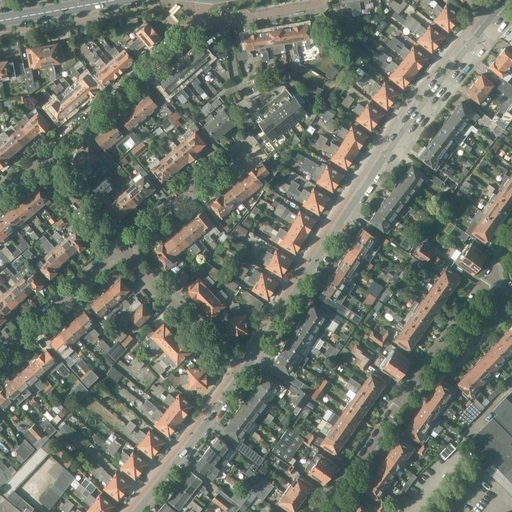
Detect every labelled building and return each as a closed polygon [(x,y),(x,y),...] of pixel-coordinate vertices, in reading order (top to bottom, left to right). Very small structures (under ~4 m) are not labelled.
[(349,0),(339,0),(341,5),(346,4),(347,12),(351,11),(349,0)] [(358,0),(349,0),(351,11),(360,10),(359,2),(358,0)] [(369,8),(368,0),(358,0),(359,2),(364,1),(365,8),(369,8)] [(398,14),(407,4),(404,0),(401,4),(395,0),(393,0),(389,6),(398,14)] [(429,4),(424,0),(422,0),(420,3),(426,8),(429,4)] [(436,3),(433,7),(454,24),(460,16),(446,5),(443,9),(436,3)] [(448,31),(454,24),(433,7),(430,11),(437,16),(434,20),(448,31)] [(413,25),(416,21),(417,20),(410,15),(407,20),(413,25)] [(376,29),(380,32),(388,22),(384,19),(376,29)] [(413,25),(407,20),(403,24),(409,29),(413,25)] [(132,50),(132,49),(154,31),(148,24),(137,34),(139,37),(133,42),(129,46),(132,50)] [(417,28),(438,44),(443,37),(429,26),(426,30),(420,24),(417,28)] [(306,25),(294,28),(296,42),(306,40),(306,43),(304,43),(305,48),(310,48),(308,40),(309,40),(308,35),(306,25)] [(294,28),(281,30),(284,45),(294,43),(294,46),(293,46),(293,47),(293,48),(294,48),(297,47),(296,42),(294,28)] [(418,41),(432,52),(438,44),(417,28),(414,32),(421,37),(418,41)] [(281,30),(269,32),(272,46),(274,54),(281,53),(285,52),(285,51),(284,45),(281,30)] [(149,48),(152,45),(160,39),(154,31),(132,49),(135,52),(145,44),(149,48)] [(269,32),(257,34),(259,49),(262,62),(268,60),(267,51),(265,51),(265,49),(264,48),(272,46),(269,32)] [(256,34),(244,37),(247,50),(248,59),(253,58),(252,54),(250,54),(249,50),(259,49),(257,34),(256,34)] [(391,35),(387,39),(421,65),(427,58),(413,47),(410,51),(404,46),(404,45),(391,35)] [(405,58),(402,62),(415,73),(421,65),(387,39),(384,43),(398,54),(398,53),(405,58)] [(62,61),(61,56),(63,56),(61,46),(59,44),(45,46),(48,64),(50,80),(56,76),(54,65),(57,64),(57,63),(61,63),(61,61),(62,61)] [(107,44),(104,47),(108,52),(111,55),(112,54),(115,58),(110,62),(119,73),(127,67),(111,48),(107,44)] [(30,52),(33,67),(48,64),(45,46),(32,49),(30,52)] [(114,47),(111,48),(127,67),(129,64),(133,61),(124,50),(119,53),(117,51),(114,47)] [(201,47),(194,53),(209,70),(212,68),(209,65),(210,65),(207,62),(211,58),(201,47)] [(500,53),(497,57),(511,69),(511,54),(504,48),(503,49),(502,49),(500,52),(500,53)] [(357,57),(367,64),(371,59),(362,51),(357,57)] [(382,51),(379,56),(385,61),(388,56),(382,51)] [(194,53),(193,53),(187,59),(196,71),(201,67),(203,70),(206,73),(209,70),(194,53)] [(389,64),(385,61),(379,56),(376,59),(382,64),(381,66),(385,69),(386,68),(393,73),(390,77),(403,88),(409,80),(389,64)] [(501,77),(497,82),(507,90),(511,93),(511,92),(511,87),(510,86),(511,85),(507,82),(511,77),(511,69),(497,57),(493,62),(491,62),(489,65),(489,67),(501,77)] [(101,59),(98,61),(100,64),(112,79),(119,73),(110,62),(107,64),(106,65),(103,61),(101,59)] [(194,73),(196,71),(187,59),(180,64),(198,85),(201,82),(194,73)] [(409,80),(415,73),(402,62),(399,66),(392,60),(389,64),(409,80)] [(0,73),(1,78),(1,80),(16,77),(13,62),(7,63),(7,62),(5,62),(4,61),(0,61),(0,73)] [(98,61),(94,64),(97,67),(100,71),(96,74),(105,85),(112,79),(100,64),(98,61)] [(180,64),(173,70),(186,86),(190,82),(192,84),(200,94),(203,91),(198,85),(180,64)] [(33,67),(25,68),(25,76),(29,94),(40,87),(39,81),(35,81),(33,67)] [(166,76),(181,94),(185,99),(188,96),(182,89),(186,86),(173,70),(166,76)] [(361,77),(367,81),(371,77),(365,72),(361,77)] [(481,74),(474,84),(487,95),(494,86),(495,85),(481,74)] [(78,79),(77,80),(92,97),(97,92),(96,90),(97,88),(86,75),(80,80),(78,79)] [(181,94),(166,76),(159,82),(169,94),(173,90),(178,97),(181,94)] [(367,81),(361,77),(357,81),(363,86),(367,81)] [(79,84),(72,89),(82,101),(88,96),(90,98),(92,97),(77,80),(76,81),(79,84)] [(372,85),(392,101),(398,94),(385,83),(382,87),(375,82),(372,85)] [(59,83),(53,89),(57,93),(59,91),(60,91),(63,88),(59,83)] [(487,95),(474,84),(466,93),(479,104),(484,107),(486,104),(491,98),(487,95)] [(312,85),(310,90),(311,90),(320,96),(320,95),(323,90),(313,86),(312,85)] [(373,98),(387,108),(392,101),(372,85),(369,89),(376,94),(373,98)] [(69,86),(64,90),(68,94),(65,96),(74,107),(82,101),(72,89),(69,86)] [(305,113),(286,89),(255,113),(274,138),(305,113)] [(59,91),(57,93),(62,99),(57,103),(67,114),(74,107),(65,96),(60,91),(59,91)] [(48,93),(44,96),(48,101),(52,98),(48,93)] [(166,93),(160,98),(167,105),(168,106),(173,101),(166,93)] [(139,101),(138,102),(148,115),(158,107),(159,108),(161,110),(164,108),(169,115),(173,112),(168,106),(167,105),(160,98),(155,102),(147,94),(143,98),(142,98),(139,100),(139,101)] [(348,95),(345,99),(351,104),(354,99),(348,95)] [(507,125),(511,117),(511,97),(510,99),(497,103),(499,109),(491,119),(497,124),(503,129),(507,125)] [(345,99),(342,103),(348,108),(351,104),(345,99)] [(55,101),(48,107),(59,120),(67,114),(57,103),(55,101)] [(148,115),(138,102),(128,110),(139,123),(148,115)] [(208,102),(203,106),(209,113),(214,109),(210,105),(208,102)] [(475,113),(461,102),(454,111),(473,126),(477,121),(475,119),(478,115),(483,120),(481,122),(492,130),(497,124),(491,119),(483,113),(478,109),(475,113)] [(358,103),(355,107),(376,122),(382,115),(368,104),(365,108),(358,103)] [(329,122),(335,127),(339,122),(332,118),(337,111),(327,104),(319,115),(329,122)] [(209,113),(203,106),(199,109),(205,117),(209,113)] [(371,130),(376,122),(355,107),(352,110),(359,115),(356,119),(371,130)] [(35,108),(26,115),(41,133),(50,126),(35,108)] [(130,131),(127,133),(129,136),(136,144),(140,141),(131,130),(139,123),(128,110),(128,111),(126,111),(124,113),(124,114),(119,118),(130,131)] [(167,118),(172,123),(180,115),(175,111),(167,118)] [(478,130),(473,126),(454,111),(450,116),(448,117),(446,120),(466,136),(471,130),(475,134),(478,130)] [(224,112),(214,119),(224,132),(234,124),(224,112)] [(40,134),(41,133),(26,115),(17,123),(31,138),(34,136),(35,137),(40,133),(40,134)] [(172,123),(167,118),(162,123),(166,128),(172,123)] [(224,132),(214,119),(205,127),(216,139),(224,132)] [(444,125),(440,130),(459,145),(464,148),(466,145),(462,141),(466,136),(446,120),(443,122),(444,125)] [(120,132),(112,122),(103,130),(114,143),(117,146),(129,136),(127,133),(123,129),(120,132)] [(335,127),(329,122),(325,127),(332,132),(335,127)] [(28,141),(31,138),(17,123),(12,127),(11,126),(8,129),(23,147),(29,142),(28,141)] [(186,140),(197,152),(205,145),(195,132),(199,129),(195,124),(191,127),(191,128),(182,135),(186,140)] [(511,128),(507,125),(503,129),(498,136),(503,139),(511,128)] [(340,130),(362,144),(366,136),(351,127),(349,131),(341,127),(340,130)] [(160,128),(152,135),(155,138),(163,131),(160,128)] [(0,135),(0,136),(14,153),(17,151),(18,152),(23,147),(8,129),(0,135)] [(114,143),(103,130),(94,138),(105,151),(114,143)] [(344,139),(342,142),(357,152),(362,144),(340,130),(337,134),(344,139)] [(434,135),(432,138),(452,154),(459,145),(440,130),(436,134),(434,135)] [(300,140),(296,134),(290,139),(296,146),(300,140)] [(317,139),(324,143),(327,139),(320,135),(317,139)] [(0,154),(7,162),(8,161),(7,161),(12,156),(11,155),(14,153),(0,136),(0,154)] [(149,136),(143,142),(148,147),(154,142),(149,136)] [(424,147),(445,163),(452,154),(432,138),(429,141),(430,143),(426,148),(424,147)] [(317,139),(314,144),(321,148),(324,143),(317,139)] [(177,147),(188,161),(189,162),(198,154),(197,152),(186,140),(177,147)] [(143,142),(132,151),(136,156),(138,155),(139,156),(146,149),(145,148),(147,147),(143,142)] [(331,143),(329,146),(351,160),(357,152),(342,142),(339,147),(331,143)] [(98,157),(88,145),(83,149),(82,149),(79,151),(80,152),(78,153),(89,166),(98,159),(99,158),(98,157)] [(331,159),(346,168),(351,160),(329,146),(327,150),(334,155),(331,159)] [(169,154),(180,168),(188,161),(177,147),(169,154)] [(454,170),(445,163),(424,147),(418,155),(419,157),(435,170),(437,168),(448,177),(454,170)] [(80,174),(89,166),(78,153),(77,155),(76,154),(73,156),(74,157),(72,158),(73,159),(70,162),(80,174)] [(104,156),(112,165),(115,162),(108,153),(104,156)] [(102,154),(98,157),(99,158),(98,159),(107,169),(112,166),(112,165),(104,156),(102,154)] [(160,162),(171,175),(180,168),(169,154),(160,162)] [(306,158),(304,163),(337,183),(342,175),(339,173),(322,163),(320,166),(306,158)] [(170,175),(171,175),(160,162),(157,159),(148,166),(162,182),(170,175)] [(469,159),(465,164),(471,168),(475,163),(469,159)] [(483,159),(477,168),(482,171),(488,162),(483,159)] [(101,198),(110,190),(115,186),(117,184),(110,175),(111,175),(120,167),(116,162),(112,166),(107,169),(104,172),(108,177),(93,189),(101,198)] [(262,163),(257,167),(256,167),(248,173),(249,174),(259,186),(261,189),(263,192),(276,173),(270,166),(267,169),(262,163)] [(311,178),(329,189),(332,191),(337,183),(304,163),(301,167),(312,175),(311,178)] [(147,174),(140,166),(134,172),(137,175),(132,179),(136,184),(146,196),(154,189),(144,176),(147,174)] [(412,166),(405,174),(419,185),(422,181),(425,183),(429,179),(412,166)] [(499,171),(505,175),(508,170),(502,166),(499,171)] [(241,181),(239,183),(248,195),(259,186),(249,174),(244,178),(243,177),(241,179),(241,181)] [(419,185),(405,174),(401,180),(399,180),(397,183),(412,195),(419,185)] [(511,179),(509,178),(505,175),(501,179),(504,180),(500,185),(504,188),(511,193),(511,179)] [(442,182),(434,176),(431,181),(439,187),(442,182)] [(293,181),(290,186),(296,189),(298,186),(299,185),(293,181)] [(231,189),(230,189),(240,201),(245,197),(248,195),(239,183),(235,186),(233,185),(231,187),(231,189)] [(412,195),(397,183),(394,186),(395,188),(391,193),(405,204),(412,195)] [(136,184),(126,192),(137,204),(146,196),(136,184)] [(319,214),(323,206),(301,193),(296,189),(290,186),(289,185),(287,189),(306,201),(304,205),(319,214)] [(113,194),(117,199),(128,211),(137,204),(126,192),(122,195),(115,186),(110,190),(113,194)] [(32,193),(31,192),(30,193),(42,207),(46,203),(47,205),(51,201),(50,199),(49,200),(39,187),(37,189),(37,188),(32,193)] [(500,191),(497,196),(511,206),(511,204),(511,193),(504,188),(502,192),(500,191)] [(220,197),(230,209),(235,205),(236,207),(241,203),(240,201),(230,189),(225,193),(224,193),(221,195),(222,196),(220,197)] [(311,193),(304,189),(301,193),(323,206),(328,198),(313,189),(311,193)] [(119,219),(128,211),(117,199),(112,203),(109,198),(113,194),(110,190),(101,198),(119,219)] [(42,207),(30,193),(21,201),(27,208),(28,206),(34,213),(42,207)] [(398,213),(405,204),(391,193),(387,198),(385,198),(383,201),(398,213)] [(508,210),(511,206),(497,196),(494,194),(487,203),(506,216),(509,211),(508,210)] [(225,213),(230,209),(220,197),(220,196),(213,201),(214,202),(210,205),(221,219),(226,215),(225,213)] [(27,208),(21,201),(13,207),(24,221),(34,213),(28,206),(27,208)] [(395,217),(398,213),(383,201),(380,204),(381,206),(377,211),(391,222),(401,230),(404,226),(400,222),(395,217)] [(431,210),(435,213),(442,205),(437,201),(431,210)] [(278,203),(276,208),(310,228),(315,221),(300,212),(297,216),(285,208),(285,207),(278,203)] [(481,212),(484,214),(498,224),(501,221),(502,221),(506,216),(487,203),(481,212)] [(257,215),(261,209),(256,206),(252,211),(257,215)] [(24,221),(13,207),(5,214),(11,221),(10,222),(15,229),(24,221)] [(292,224),(290,227),(305,236),(310,228),(276,208),(272,213),(279,217),(280,216),(292,224)] [(387,227),(391,222),(377,211),(370,220),(387,233),(390,229),(387,227)] [(58,212),(51,218),(54,222),(61,216),(58,212)] [(195,219),(209,236),(213,232),(216,235),(220,232),(203,212),(201,213),(199,213),(197,215),(197,217),(195,219)] [(11,221),(5,214),(0,218),(0,226),(7,235),(15,229),(10,222),(11,221)] [(484,214),(481,217),(483,219),(479,224),(493,234),(497,229),(496,228),(498,224),(484,214)] [(253,222),(247,218),(244,224),(250,227),(253,222)] [(419,222),(415,227),(421,232),(428,223),(424,219),(423,219),(422,218),(419,222)] [(62,219),(61,219),(55,224),(59,229),(65,223),(62,219)] [(189,224),(187,225),(197,237),(201,234),(209,243),(212,240),(209,236),(195,219),(193,221),(191,221),(189,223),(189,224)] [(493,234),(479,224),(474,220),(465,232),(468,235),(475,239),(477,236),(486,242),(488,238),(489,239),(493,234)] [(42,224),(37,227),(41,232),(46,228),(42,224)] [(295,253),(300,244),(278,231),(267,224),(264,229),(270,233),(271,232),(276,234),(275,235),(283,240),(280,244),(295,253)] [(183,230),(180,232),(196,253),(200,250),(192,241),(197,237),(187,225),(186,226),(185,226),(183,228),(183,230)] [(245,235),(248,231),(238,225),(232,235),(238,238),(240,236),(243,238),(245,235)] [(455,226),(451,231),(464,241),(464,240),(468,235),(465,232),(455,226)] [(280,228),(278,231),(300,244),(305,236),(290,227),(287,233),(280,228)] [(77,249),(79,252),(81,250),(82,251),(84,249),(84,247),(85,246),(81,241),(83,239),(74,229),(66,236),(77,249)] [(358,234),(355,238),(376,253),(379,248),(380,247),(380,246),(380,245),(380,244),(380,243),(380,242),(380,241),(379,240),(379,239),(378,238),(377,238),(363,229),(360,234),(358,234)] [(37,235),(34,231),(29,235),(34,241),(38,237),(37,235)] [(52,236),(59,244),(70,256),(77,249),(66,236),(64,234),(61,236),(57,231),(52,236)] [(171,239),(181,250),(185,247),(193,256),(196,253),(180,232),(177,234),(175,234),(172,236),(172,238),(171,239)] [(229,236),(225,232),(217,240),(221,244),(229,236)] [(417,232),(412,239),(415,241),(420,234),(417,232)] [(68,257),(70,256),(59,244),(55,248),(44,236),(40,239),(62,263),(66,260),(67,260),(69,259),(68,257)] [(25,248),(29,245),(22,237),(19,240),(25,248)] [(349,250),(363,259),(369,263),(376,253),(355,238),(351,243),(352,245),(349,250)] [(404,238),(403,241),(400,245),(406,250),(409,249),(413,244),(404,238)] [(44,257),(46,259),(55,270),(62,263),(40,239),(37,241),(48,254),(44,257)] [(166,243),(164,245),(177,262),(180,266),(184,264),(176,254),(181,250),(171,239),(170,240),(169,239),(167,241),(166,243)] [(250,252),(257,256),(263,246),(256,242),(250,252)] [(433,251),(421,242),(413,253),(425,262),(433,251)] [(177,262),(164,245),(163,244),(161,245),(160,245),(157,247),(157,249),(155,250),(158,253),(157,254),(159,256),(157,258),(163,266),(167,270),(177,262)] [(470,244),(463,253),(480,266),(485,259),(483,257),(485,255),(470,244)] [(1,250),(10,261),(15,257),(6,246),(1,250)] [(28,249),(23,254),(27,258),(32,254),(28,249)] [(10,261),(1,250),(0,251),(0,257),(6,265),(10,261)] [(266,250),(264,254),(286,268),(290,260),(276,251),(273,255),(266,250)] [(344,254),(341,259),(356,269),(363,259),(349,250),(347,254),(344,254)] [(475,272),(480,266),(463,253),(461,252),(455,261),(471,273),(473,271),(475,272)] [(281,276),(286,268),(264,254),(261,258),(269,263),(266,267),(281,276)] [(25,259),(21,255),(12,263),(15,268),(25,259)] [(55,270),(46,259),(41,263),(35,256),(32,259),(36,263),(35,264),(40,269),(40,268),(50,279),(57,272),(55,270)] [(415,258),(411,265),(420,271),(425,265),(415,258)] [(349,280),(356,269),(341,259),(338,264),(339,266),(336,271),(349,280)] [(19,272),(23,277),(26,279),(34,289),(36,291),(38,290),(39,290),(42,288),(41,287),(44,285),(26,265),(19,272)] [(248,270),(241,266),(239,270),(245,274),(248,270)] [(444,273),(440,278),(454,288),(457,283),(457,282),(459,278),(458,277),(460,275),(446,266),(442,272),(444,273)] [(3,270),(26,296),(34,289),(26,279),(23,277),(18,281),(6,267),(3,270)] [(208,276),(210,279),(213,282),(222,273),(217,269),(213,267),(209,273),(210,274),(208,276)] [(277,283),(255,269),(250,277),(272,291),(277,283)] [(0,273),(12,287),(8,291),(19,303),(26,296),(3,270),(0,272),(0,273)] [(239,270),(236,275),(242,279),(245,274),(239,270)] [(327,280),(347,293),(348,294),(355,284),(349,280),(336,271),(333,275),(330,275),(327,280)] [(181,285),(189,278),(185,273),(176,280),(181,285)] [(186,290),(192,296),(210,279),(208,276),(202,282),(199,278),(186,290)] [(417,276),(406,280),(414,286),(420,277),(417,276)] [(272,291),(250,277),(248,281),(255,286),(252,289),(268,299),(272,291)] [(229,278),(224,284),(229,287),(234,281),(229,278)] [(436,281),(432,286),(447,296),(450,292),(450,293),(454,288),(440,278),(438,282),(436,281)] [(120,279),(113,285),(112,285),(110,288),(109,289),(109,290),(119,301),(126,295),(128,296),(133,292),(132,291),(132,292),(120,279)] [(210,279),(192,296),(199,303),(211,292),(207,288),(213,282),(210,279)] [(341,303),(347,293),(327,280),(324,285),(325,287),(322,292),(328,296),(324,302),(343,315),(348,307),(341,303)] [(234,281),(229,287),(234,291),(238,284),(234,281)] [(376,290),(377,289),(380,291),(383,288),(373,281),(370,286),(376,290)] [(447,296),(432,286),(428,283),(425,287),(430,291),(427,295),(441,305),(445,301),(444,300),(447,296)] [(0,296),(12,309),(19,303),(8,291),(4,295),(0,290),(0,296)] [(100,298),(114,313),(123,305),(119,301),(109,290),(105,293),(104,293),(101,295),(101,297),(100,298)] [(199,303),(205,310),(224,293),(221,290),(214,296),(211,292),(199,303)] [(246,292),(242,297),(258,310),(262,304),(246,292)] [(389,296),(384,292),(379,299),(385,303),(389,296)] [(227,296),(224,293),(205,310),(212,317),(224,306),(221,302),(227,296)] [(370,293),(363,303),(369,308),(376,298),(370,293)] [(423,298),(419,303),(434,314),(437,310),(437,311),(441,305),(427,295),(424,299),(423,298)] [(0,311),(4,316),(12,309),(0,296),(0,311)] [(105,321),(114,313),(100,298),(97,300),(95,301),(93,303),(93,304),(91,306),(105,321)] [(137,299),(131,305),(126,310),(130,314),(141,304),(137,299)] [(382,305),(378,302),(372,310),(376,314),(382,305)] [(414,313),(429,323),(432,319),(431,318),(434,314),(419,303),(416,308),(418,309),(414,313)] [(307,314),(306,315),(327,329),(333,320),(339,324),(343,318),(322,304),(319,309),(313,305),(309,310),(308,310),(307,313),(307,314)] [(142,305),(130,317),(139,326),(151,315),(150,313),(151,312),(145,305),(144,306),(142,305)] [(228,334),(238,333),(235,308),(231,308),(232,317),(226,317),(228,334)] [(239,308),(235,308),(238,333),(247,332),(245,315),(240,316),(239,308)] [(405,320),(407,321),(421,332),(424,328),(425,329),(429,323),(414,313),(411,311),(405,320)] [(76,320),(94,339),(97,336),(99,334),(91,326),(95,323),(85,312),(83,314),(82,313),(79,317),(76,320)] [(298,324),(320,338),(321,338),(327,329),(306,315),(303,320),(300,320),(298,324)] [(116,330),(120,327),(123,323),(120,319),(112,326),(116,330)] [(94,339),(76,320),(73,323),(72,323),(70,325),(69,326),(68,328),(78,338),(81,335),(85,339),(86,338),(90,342),(91,342),(95,347),(98,344),(97,343),(94,339)] [(405,327),(402,332),(416,342),(419,337),(419,336),(421,332),(407,321),(403,326),(405,327)] [(297,329),(294,334),(314,348),(320,338),(298,324),(296,327),(297,329)] [(164,325),(147,340),(151,343),(148,346),(151,349),(170,331),(164,325)] [(116,330),(112,334),(119,342),(127,335),(120,327),(116,330)] [(63,333),(60,335),(73,350),(78,346),(74,341),(78,338),(68,328),(67,329),(65,329),(63,331),(63,333)] [(504,337),(502,339),(511,349),(511,334),(508,330),(507,331),(504,334),(504,337)] [(170,331),(151,349),(154,352),(160,346),(164,350),(176,338),(170,331)] [(382,338),(372,331),(368,337),(381,346),(387,338),(383,336),(382,338)] [(399,335),(397,334),(393,340),(408,351),(411,346),(412,347),(416,342),(402,332),(399,335)] [(287,340),(286,343),(302,354),(305,356),(309,350),(317,355),(320,351),(314,348),(294,334),(290,340),(287,340)] [(73,350),(60,335),(57,338),(56,337),(52,341),(53,342),(51,343),(55,347),(53,349),(60,356),(62,354),(65,358),(68,362),(77,354),(73,350)] [(130,335),(122,344),(127,349),(136,339),(130,335)] [(167,353),(161,359),(164,363),(183,345),(176,338),(164,350),(167,353)] [(100,340),(97,343),(98,344),(99,345),(106,353),(110,348),(102,339),(100,340)] [(359,357),(369,364),(373,359),(364,352),(365,350),(350,339),(344,347),(351,352),(359,357)] [(511,349),(502,339),(498,343),(496,343),(493,346),(508,360),(510,362),(511,359),(511,349)] [(110,348),(106,353),(109,356),(115,362),(126,350),(118,342),(110,348)] [(284,348),(281,354),(295,364),(302,354),(286,343),(284,346),(284,348)] [(183,345),(164,363),(167,366),(169,364),(173,368),(190,352),(183,345)] [(490,352),(487,355),(500,368),(508,360),(493,346),(490,349),(490,352)] [(335,349),(329,358),(332,360),(339,351),(335,349)] [(393,349),(386,359),(404,371),(409,365),(409,364),(411,362),(393,349)] [(59,359),(57,361),(47,351),(43,354),(42,353),(37,358),(50,373),(56,368),(63,375),(64,376),(65,376),(66,376),(67,376),(67,375),(68,375),(68,374),(69,373),(69,372),(69,371),(68,371),(68,370),(68,369),(59,359)] [(295,364),(281,354),(279,353),(273,362),(274,363),(278,366),(291,375),(295,371),(296,372),(300,366),(295,364)] [(481,358),(479,361),(492,374),(495,370),(497,371),(500,368),(487,355),(484,358),(481,358)] [(109,356),(104,360),(110,366),(114,362),(109,356)] [(136,357),(131,363),(140,370),(145,364),(136,357)] [(364,371),(369,364),(359,357),(355,363),(361,367),(360,368),(364,371)] [(29,367),(51,390),(53,388),(45,378),(50,373),(37,358),(32,363),(32,365),(29,367)] [(86,373),(90,369),(82,359),(77,364),(86,373)] [(335,359),(330,367),(334,370),(339,362),(335,359)] [(404,371),(386,359),(380,368),(397,380),(399,378),(404,371)] [(118,360),(107,375),(117,383),(123,374),(119,371),(116,369),(121,362),(118,360)] [(157,361),(152,366),(156,370),(161,366),(158,362),(157,361)] [(475,367),(472,369),(486,382),(490,378),(488,377),(492,374),(479,361),(475,365),(475,367)] [(161,366),(156,370),(160,374),(165,369),(161,366)] [(21,375),(31,385),(37,392),(43,387),(48,393),(51,390),(29,367),(26,370),(25,369),(22,372),(22,374),(21,375)] [(86,373),(81,378),(89,387),(99,378),(90,369),(86,373)] [(180,375),(180,379),(206,378),(205,369),(188,370),(188,375),(180,375)] [(467,373),(464,376),(477,389),(481,384),(483,386),(486,382),(472,369),(469,373),(467,373)] [(336,375),(329,370),(326,374),(333,379),(336,375)] [(371,371),(367,376),(369,377),(365,382),(380,392),(384,387),(383,386),(386,382),(384,381),(385,381),(371,371)] [(260,382),(260,383),(275,394),(278,389),(281,391),(284,386),(267,373),(267,374),(265,374),(260,381),(260,382)] [(175,378),(172,374),(166,379),(175,389),(179,385),(174,379),(175,378)] [(15,380),(12,382),(26,397),(30,392),(27,389),(31,385),(21,375),(20,376),(18,375),(15,378),(15,380)] [(484,408),(482,406),(475,399),(473,393),(477,389),(464,376),(461,380),(460,382),(457,385),(464,392),(463,394),(469,400),(481,411),(484,408)] [(180,379),(180,380),(180,384),(189,384),(189,388),(206,388),(206,378),(180,379)] [(313,390),(303,383),(295,378),(292,383),(310,394),(313,390)] [(324,393),(331,383),(325,378),(318,388),(324,393)] [(350,378),(347,382),(373,400),(375,396),(376,397),(380,392),(365,382),(362,386),(350,378)] [(297,405),(295,409),(293,411),(297,413),(301,408),(310,394),(292,383),(288,380),(284,386),(287,388),(288,387),(296,393),(291,401),(297,405)] [(437,385),(434,389),(451,400),(454,396),(454,394),(456,391),(442,380),(439,384),(437,385)] [(26,397),(12,382),(9,385),(8,385),(3,389),(14,401),(18,404),(26,397)] [(344,386),(350,390),(346,395),(351,398),(367,410),(371,405),(370,404),(373,400),(347,382),(344,386)] [(254,388),(252,391),(267,403),(275,394),(260,383),(256,388),(254,388)] [(164,389),(159,385),(158,384),(155,389),(161,393),(164,389)] [(324,393),(318,388),(311,397),(318,401),(324,393)] [(3,389),(3,390),(0,392),(0,404),(4,410),(14,401),(3,389)] [(158,398),(161,393),(155,389),(152,393),(158,398)] [(453,402),(451,400),(434,389),(432,392),(432,394),(429,398),(451,414),(454,410),(449,407),(453,402)] [(250,397),(246,401),(260,412),(267,403),(252,391),(249,394),(250,397)] [(168,393),(166,397),(186,413),(192,406),(178,395),(175,399),(168,393)] [(170,405),(166,410),(180,421),(186,413),(166,397),(163,400),(170,405)] [(506,397),(493,410),(496,413),(499,416),(511,403),(506,397)] [(351,398),(345,407),(360,418),(363,414),(364,415),(367,410),(351,398)] [(440,412),(441,412),(444,415),(445,414),(449,417),(451,414),(429,398),(427,401),(425,402),(422,406),(437,416),(440,412)] [(147,399),(143,404),(149,408),(154,412),(174,428),(180,421),(166,410),(163,414),(157,409),(157,408),(152,404),(153,404),(147,399)] [(475,417),(481,411),(469,400),(465,404),(468,407),(465,410),(475,417)] [(260,412),(246,401),(242,406),(240,407),(237,410),(253,422),(260,412)] [(315,406),(309,402),(306,406),(311,410),(312,410),(314,406),(315,406)] [(499,416),(504,421),(511,413),(511,403),(499,416)] [(143,404),(140,408),(146,413),(149,408),(143,404)] [(62,406),(56,411),(62,417),(68,412),(62,406)] [(420,411),(417,415),(439,431),(442,427),(437,424),(441,419),(437,416),(422,406),(420,409),(420,411)] [(345,407),(342,411),(343,413),(340,417),(355,428),(358,423),(357,422),(360,418),(345,407)] [(236,415),(232,420),(248,433),(249,432),(246,430),(253,422),(237,410),(235,413),(236,415)] [(475,417),(465,410),(461,416),(469,423),(475,417)] [(155,425),(169,435),(174,428),(154,412),(151,416),(158,421),(155,425)] [(511,482),(511,428),(510,427),(504,421),(499,416),(496,413),(469,440),(492,463),(511,482)] [(413,419),(410,423),(425,433),(428,429),(429,430),(429,429),(432,431),(437,434),(439,431),(417,415),(415,418),(413,419)] [(271,421),(266,417),(264,420),(272,427),(275,423),(271,421)] [(332,426),(347,436),(350,432),(351,433),(355,428),(340,417),(337,422),(336,421),(332,426)] [(327,435),(342,446),(346,441),(345,440),(347,436),(332,426),(327,422),(321,418),(319,421),(324,425),(324,426),(329,430),(326,434),(327,435)] [(225,430),(239,441),(241,443),(242,442),(248,433),(232,420),(231,421),(230,421),(228,424),(228,425),(225,430)] [(49,421),(40,430),(48,437),(48,438),(57,430),(56,429),(54,427),(49,421)] [(130,421),(127,425),(133,430),(136,426),(136,425),(130,421)] [(23,434),(37,449),(40,445),(40,446),(45,441),(47,438),(48,437),(40,430),(34,423),(23,434)] [(66,423),(59,431),(66,438),(74,430),(66,423)] [(405,432),(420,443),(422,439),(426,442),(429,437),(425,433),(410,423),(408,426),(407,428),(405,432)] [(127,425),(124,429),(130,434),(133,430),(127,425)] [(280,439),(296,451),(299,453),(303,456),(312,444),(308,441),(288,427),(280,439)] [(140,430),(137,433),(158,449),(163,442),(149,431),(146,435),(140,430)] [(255,432),(252,436),(262,443),(264,439),(260,437),(261,436),(255,432)] [(92,436),(95,439),(94,440),(105,449),(106,450),(109,446),(97,436),(94,433),(92,436)] [(137,433),(134,437),(141,442),(138,446),(152,457),(158,449),(137,433)] [(338,451),(342,446),(327,435),(324,440),(322,439),(316,437),(313,434),(309,440),(313,443),(317,446),(319,443),(334,454),(337,450),(338,451)] [(45,441),(40,446),(48,453),(53,448),(63,458),(66,456),(48,438),(48,437),(47,438),(45,441)] [(218,438),(211,448),(223,458),(231,448),(218,438)] [(12,447),(19,455),(24,460),(34,449),(25,439),(19,445),(17,443),(12,447)] [(296,451),(280,439),(272,451),(288,462),(296,451)] [(395,443),(393,447),(408,457),(411,453),(412,454),(415,449),(400,439),(397,442),(395,443)] [(241,443),(239,441),(234,447),(259,466),(264,459),(242,442),(241,443)] [(113,442),(109,446),(116,451),(119,447),(113,442)] [(456,449),(450,443),(449,443),(439,455),(444,460),(456,449)] [(37,449),(36,449),(45,457),(48,453),(40,446),(40,445),(37,449)] [(109,446),(106,450),(116,459),(117,458),(124,463),(121,467),(135,478),(141,471),(121,455),(116,451),(109,446)] [(223,458),(211,448),(210,447),(204,454),(205,455),(203,457),(218,469),(220,468),(218,466),(225,458),(223,458)] [(390,452),(388,456),(403,466),(405,463),(404,462),(408,457),(393,447),(390,450),(390,452)] [(421,447),(420,449),(417,452),(422,455),(426,451),(421,447)] [(32,453),(41,461),(45,457),(36,449),(32,453)] [(123,451),(121,455),(141,471),(146,463),(133,452),(130,456),(123,451)] [(32,453),(29,457),(37,465),(41,461),(32,453)] [(291,466),(290,467),(273,454),(269,459),(290,475),(295,469),(291,466)] [(312,462),(315,464),(331,475),(335,469),(336,469),(333,467),(335,465),(321,455),(318,454),(312,462)] [(93,465),(92,466),(124,492),(130,485),(116,474),(113,477),(106,472),(106,471),(103,469),(97,464),(99,462),(91,455),(87,460),(93,465)] [(406,469),(403,466),(388,456),(385,459),(383,460),(381,464),(395,475),(399,470),(403,474),(406,469)] [(29,457),(25,461),(34,469),(37,465),(29,457)] [(194,466),(205,475),(209,469),(213,473),(216,470),(217,471),(218,469),(203,457),(201,460),(200,459),(199,460),(197,460),(195,463),(195,465),(194,466)] [(69,459),(64,464),(68,467),(73,463),(69,459)] [(488,459),(480,466),(484,471),(492,463),(488,459)] [(0,463),(0,467),(10,478),(11,477),(15,473),(17,471),(12,465),(8,468),(2,461),(0,463)] [(30,473),(34,469),(25,461),(22,465),(30,473)] [(511,482),(492,463),(485,470),(511,496),(511,482)] [(326,481),(331,475),(315,464),(308,473),(322,483),(324,480),(326,482),(327,482),(327,481),(326,481)] [(393,478),(395,475),(381,464),(378,467),(378,470),(376,473),(394,486),(398,481),(393,478)] [(22,465),(18,469),(27,477),(30,473),(22,465)] [(263,477),(265,474),(268,470),(262,465),(257,473),(263,477)] [(104,488),(118,499),(124,492),(92,466),(88,471),(90,473),(97,477),(100,480),(100,479),(108,484),(104,488)] [(10,478),(0,467),(0,481),(4,485),(5,484),(8,481),(10,478)] [(64,468),(60,474),(70,482),(74,477),(64,468)] [(23,480),(27,477),(18,469),(17,471),(15,473),(23,480)] [(248,470),(245,474),(256,482),(259,477),(250,470),(248,470)] [(186,476),(184,479),(202,492),(205,488),(199,484),(202,480),(190,471),(190,472),(188,472),(185,474),(186,476)] [(23,480),(15,473),(11,477),(20,484),(23,480)] [(401,496),(403,493),(400,491),(394,486),(376,473),(373,476),(371,477),(369,481),(383,491),(386,486),(391,490),(391,489),(401,496)] [(57,478),(67,487),(70,482),(60,474),(57,478)] [(413,481),(417,477),(413,474),(407,482),(410,485),(413,481)] [(309,490),(312,486),(297,475),(290,484),(306,496),(310,490),(309,490)] [(11,477),(10,478),(8,481),(16,488),(20,484),(11,477)] [(64,491),(67,487),(57,478),(54,483),(64,491)] [(275,486),(262,478),(252,491),(263,500),(275,486)] [(196,495),(198,497),(202,492),(184,479),(183,481),(181,480),(178,484),(179,485),(179,486),(194,498),(196,495)] [(16,488),(8,481),(5,484),(13,492),(16,488)] [(383,491),(369,481),(366,485),(366,487),(363,490),(378,501),(381,497),(379,496),(383,491)] [(404,494),(410,485),(407,482),(400,491),(403,493),(404,494)] [(60,495),(64,491),(54,483),(51,487),(60,495)] [(5,484),(4,485),(1,488),(10,495),(13,492),(5,484)] [(82,493),(86,497),(105,511),(107,511),(113,506),(99,495),(96,499),(85,490),(86,489),(79,484),(76,488),(82,493)] [(303,501),(306,496),(290,484),(284,493),(299,504),(302,500),(303,501)] [(175,490),(173,493),(191,507),(197,511),(199,511),(202,509),(192,500),(194,498),(179,486),(178,486),(177,486),(174,489),(175,490)] [(60,495),(51,487),(47,492),(57,500),(60,495)] [(240,487),(231,498),(241,506),(250,495),(240,487)] [(0,489),(0,493),(6,499),(10,495),(1,488),(0,489)] [(82,493),(76,488),(72,493),(79,498),(82,493)] [(220,490),(212,500),(227,511),(236,511),(241,506),(231,498),(220,490)] [(54,504),(57,500),(47,492),(44,496),(54,504)] [(21,511),(19,509),(15,506),(6,499),(0,493),(0,511),(21,511)] [(191,507),(173,493),(172,495),(170,494),(167,498),(168,499),(168,500),(167,500),(182,511),(184,511),(188,508),(190,509),(191,507)] [(278,502),(290,511),(293,511),(295,509),(296,510),(300,504),(299,504),(284,493),(278,502)] [(50,510),(54,504),(44,496),(40,501),(48,508),(50,510)] [(91,506),(88,510),(90,511),(105,511),(86,497),(84,500),(91,506)] [(351,505),(360,511),(367,511),(368,511),(370,511),(373,508),(358,497),(356,500),(354,501),(351,505)] [(19,509),(25,501),(22,498),(15,506),(19,509)] [(68,499),(64,504),(70,509),(74,504),(68,499)] [(67,511),(70,509),(64,504),(59,500),(52,509),(55,511),(67,511)] [(23,511),(30,505),(25,501),(19,509),(21,511),(23,511)] [(388,511),(391,508),(382,501),(379,505),(388,511)] [(161,511),(176,511),(165,503),(159,510),(161,511)]
